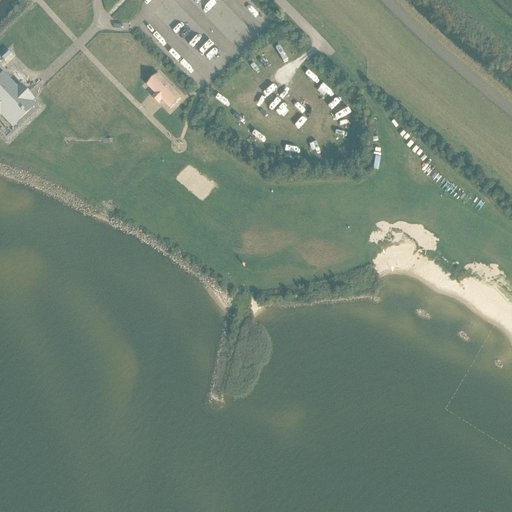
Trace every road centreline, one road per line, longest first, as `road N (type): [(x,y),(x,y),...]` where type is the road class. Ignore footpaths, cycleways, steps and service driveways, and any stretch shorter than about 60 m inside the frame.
road 1 (unknown): [(39,0),(174,139)]
road 2 (tertiary): [(511,110),(385,0)]
